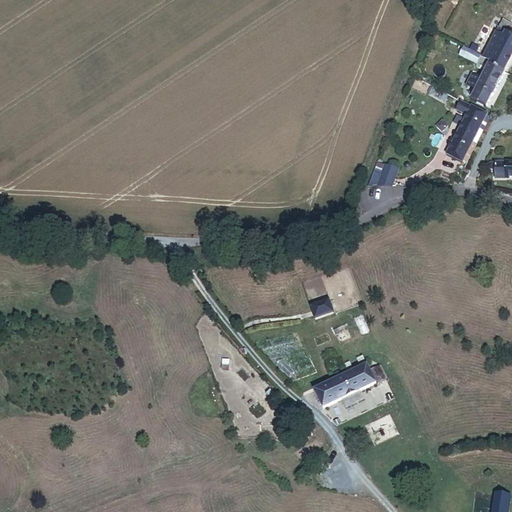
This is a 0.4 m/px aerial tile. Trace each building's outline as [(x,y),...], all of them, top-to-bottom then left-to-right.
[(441,167),(456,174),(491,108),(489,107),(507,73),(506,72),(511,60),(511,36),(511,37),(511,35),(511,21),(505,18),(485,58),(494,63),(471,107),(472,107),(467,118),(441,167)] [(483,56),(467,48),(463,55),(479,63),(483,56)] [(457,100),(452,110),(467,118),(472,107),(471,107),(457,100)] [(511,163),(490,164),(490,169),(494,169),(494,178),(511,178),(511,163)] [(389,189),(396,172),(388,169),(379,190),(389,189)] [(331,315),(327,304),(310,309),(314,321),(331,315)] [(365,366),(314,392),(322,410),(374,384),(368,372),(365,366)] [(378,367),(368,372),(374,384),(384,379),(378,367)] [(316,436),(294,452),(301,461),(322,446),(316,436)]
